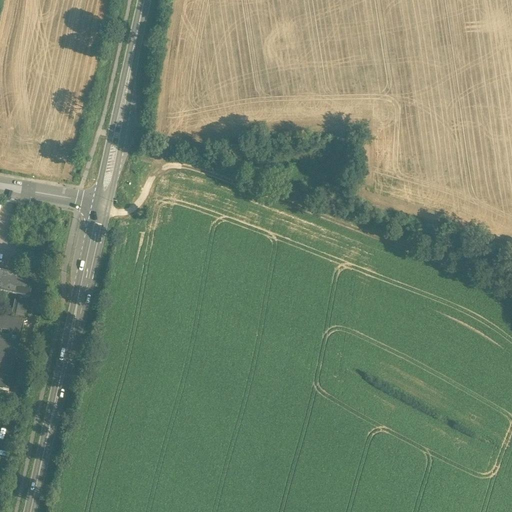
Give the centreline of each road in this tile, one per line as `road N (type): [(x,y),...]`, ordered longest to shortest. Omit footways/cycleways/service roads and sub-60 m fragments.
road 1 (track): [(100,209),(131,210),(164,167),(199,169),(412,249),(511,301)]
road 2 (secondary): [(29,511),(100,209)]
road 3 (secondary): [(100,209),(144,0)]
